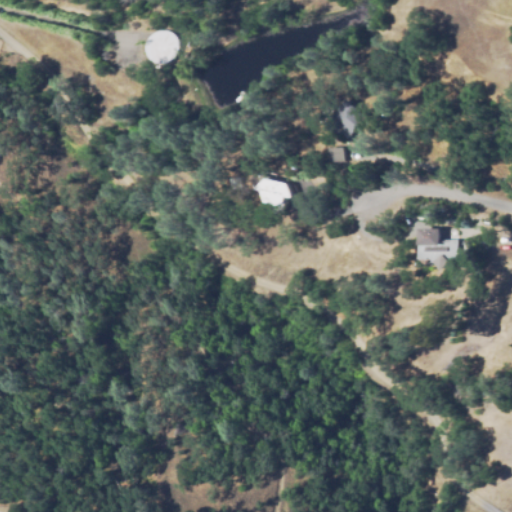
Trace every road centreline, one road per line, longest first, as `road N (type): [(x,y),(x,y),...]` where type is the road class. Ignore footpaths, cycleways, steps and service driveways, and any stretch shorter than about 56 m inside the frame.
road 1 (residential): [(491,511),(468,494),(415,412),(319,310),(230,270),(151,214),(50,80),(0,36)]
road 2 (residential): [(348,209),(419,194),(511,209)]
